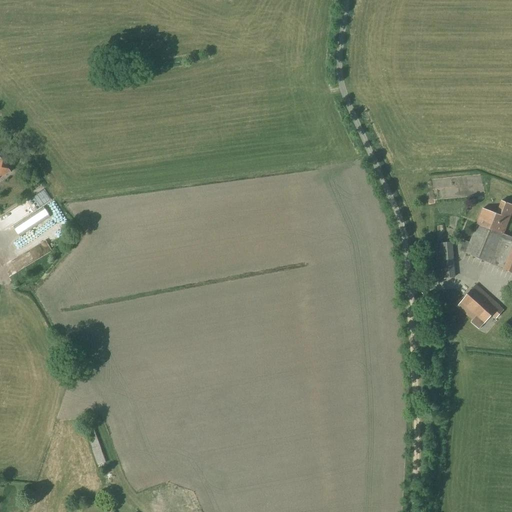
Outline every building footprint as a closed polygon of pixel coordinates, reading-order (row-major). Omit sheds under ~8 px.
[(0,179),(11,172),(1,159),(0,157),(0,179)] [(511,237),(503,234),(511,211),(511,205),(502,201),(497,214),(483,209),(477,225),(476,225),(469,243),(463,240),(459,251),(511,273),(511,237)] [(62,229),(70,226),(67,219),(62,221),(60,215),(43,221),(47,231),(61,225),(62,229)] [(437,279),(455,278),(452,242),(434,244),(437,279)] [(495,319),(502,311),(498,308),(500,306),(475,284),(459,304),(462,306),(459,310),(472,320),(470,322),(470,323),(479,331),(482,327),(492,315),(495,319)] [(98,465),(106,463),(93,425),(85,427),(98,465)]
